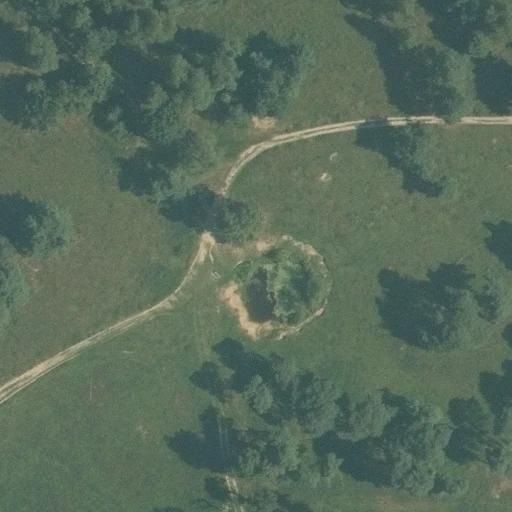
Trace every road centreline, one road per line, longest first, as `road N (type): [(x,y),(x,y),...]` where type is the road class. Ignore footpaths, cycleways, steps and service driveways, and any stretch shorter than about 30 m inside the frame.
road 1 (track): [(511,118),(319,129),(261,145),(230,169)]
road 2 (track): [(2,0),(141,122),(230,169)]
road 3 (track): [(234,511),(201,341),(201,262)]
road 4 (track): [(201,262),(161,307),(0,396)]
